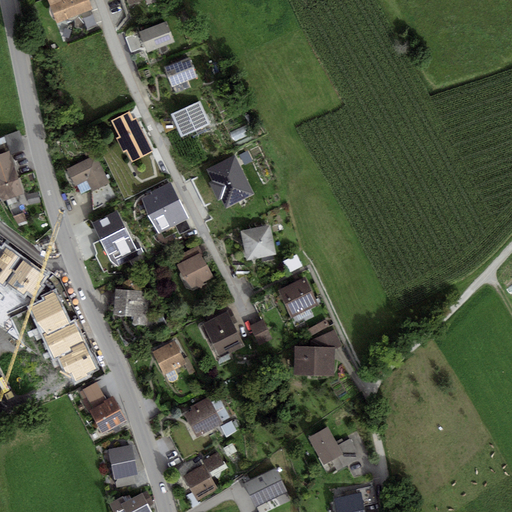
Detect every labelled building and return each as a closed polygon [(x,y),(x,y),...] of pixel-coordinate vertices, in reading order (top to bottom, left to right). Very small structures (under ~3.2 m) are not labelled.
[(88,0),(47,0),(56,23),(76,17),(87,31),(97,26),(88,0)] [(167,21),(139,32),(147,52),(175,42),(167,21)] [(143,48),(137,33),(126,38),(131,52),(143,48)] [(145,51),(132,55),(144,84),(156,79),(145,51)] [(190,57),(164,66),(172,87),(197,78),(190,57)] [(200,101),(171,114),(177,128),(181,137),(211,124),(200,101)] [(129,111),(111,121),(119,137),(116,138),(124,152),(126,151),(132,162),(154,151),(136,117),(133,119),(129,111)] [(177,128),(171,114),(160,119),(166,133),(177,128)] [(5,136),(10,151),(11,155),(25,150),(19,131),(5,136)] [(10,151),(0,154),(0,198),(3,201),(25,194),(11,155),(10,151)] [(248,151),(240,155),(245,165),(253,161),(248,151)] [(97,155),(67,169),(75,185),(77,184),(82,194),(91,190),(92,192),(108,184),(110,183),(97,155)] [(235,155),(206,169),(208,172),(212,181),(209,182),(218,201),(222,199),(226,208),(254,194),(235,155)] [(212,181),(208,172),(191,180),(204,207),(218,201),(209,182),(212,181)] [(189,218),(171,182),(151,192),(151,194),(142,198),(158,232),(175,224),(180,233),(189,229),(185,220),(189,218)] [(108,184),(92,192),(93,210),(117,201),(108,184)] [(38,192),(26,194),(29,205),(40,202),(38,192)] [(117,210),(92,223),(112,263),(138,250),(117,210)] [(23,213),(13,216),(18,224),(27,220),(23,213)] [(271,225),(240,231),(246,260),(276,254),(271,225)] [(182,262),(177,264),(183,277),(193,288),(214,277),(201,255),(203,253),(198,246),(179,256),(182,262)] [(25,271),(0,279),(0,284),(12,319),(39,309),(25,271)] [(135,291),(116,290),(114,314),(134,316),(133,322),(133,324),(134,326),(138,325),(147,326),(148,292),(142,275),(130,280),(135,291)] [(305,277),(278,291),(291,317),(318,304),(305,277)] [(231,309),(203,324),(219,356),(228,352),(229,354),(245,346),(234,324),(238,322),(231,309)] [(264,319),(250,326),(260,346),(273,339),(264,319)] [(330,326),(326,320),(308,330),(311,336),(330,326)] [(311,346),(294,346),(294,375),(335,376),(336,348),(342,345),(335,329),(311,340),(311,346)] [(175,341),(152,352),(164,375),(165,374),(169,381),(173,382),(177,380),(178,376),(175,369),(186,363),(175,341)] [(83,390),(93,408),(104,402),(104,401),(106,399),(96,382),(83,390)] [(93,408),(89,410),(103,434),(127,421),(113,395),(106,399),(104,401),(104,402),(93,408)] [(193,410),(184,414),(196,438),(224,423),(223,422),(230,418),(220,398),(212,402),(210,397),(191,407),(193,410)] [(232,420),(221,427),(227,437),(238,430),(232,420)] [(327,427),(307,437),(322,465),(331,460),(342,454),(337,446),(327,427)] [(342,454),(331,460),(338,471),(362,458),(351,438),(337,446),(342,454)] [(133,444),(108,449),(114,480),(118,479),(116,482),(117,488),(136,484),(135,477),(140,476),(133,444)] [(232,446),(224,450),(228,456),(236,452),(232,446)] [(218,452),(204,460),(205,464),(204,464),(209,473),(225,464),(218,452)] [(204,464),(184,476),(198,500),(218,488),(209,473),(204,464)] [(276,468),(244,483),(255,508),(287,493),(276,468)] [(345,492),(346,496),(361,493),(364,506),(377,504),(373,487),(345,492)] [(130,496),(123,496),(108,504),(112,511),(152,511),(150,506),(154,504),(147,491),(131,499),(130,496)] [(193,507),(199,504),(192,492),(186,496),(193,507)] [(346,496),(334,498),(336,511),(365,511),(364,506),(361,493),(346,496)]
